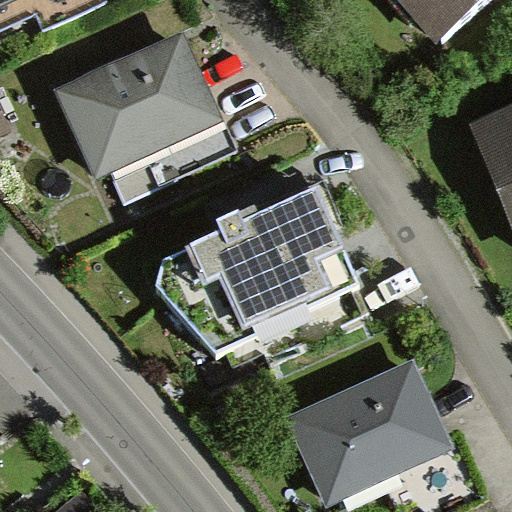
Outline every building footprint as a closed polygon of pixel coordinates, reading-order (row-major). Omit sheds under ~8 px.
[(0,0),(0,30),(36,14),(42,30),(107,1),(106,0),(0,0)] [(494,0),(394,0),(439,50),(494,0)] [(184,33),(55,91),(94,178),(110,171),(125,202),(238,151),(184,33)] [(511,103),(468,122),(511,224),(511,103)] [(0,106),(0,137),(11,132),(0,106)] [(223,239),(168,264),(159,294),(218,359),(257,342),(253,335),(362,289),(318,191),(261,219),(257,210),(242,217),(240,215),(218,226),(223,239)] [(419,361),(287,418),(325,505),(457,448),(419,361)] [(498,511),(491,500),(466,511),(498,511)]
